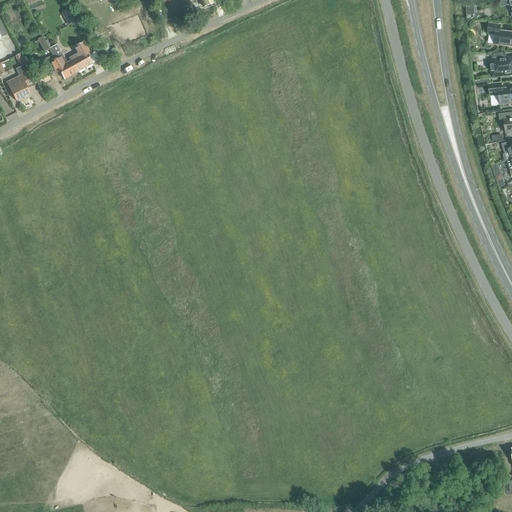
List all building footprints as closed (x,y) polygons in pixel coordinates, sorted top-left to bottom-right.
[(511,0),(504,0),(499,1),(500,4),(508,2),(509,5),(511,10),(511,9),(511,0)] [(65,18),(69,25),(77,21),(73,14),(65,18)] [(494,45),(511,47),(511,32),(500,31),(501,26),(489,24),(488,35),(495,36),(494,45)] [(110,36),(105,26),(93,32),(98,42),(110,36)] [(70,59),(71,61),(78,72),(91,65),(87,56),(90,55),(84,43),(73,48),(77,55),(70,59)] [(49,49),(53,56),(55,60),(62,56),(56,45),(49,49)] [(506,53),(491,53),(492,59),(489,60),(491,78),(511,75),(511,58),(506,59),(506,53)] [(62,56),(55,60),(53,56),(45,60),(51,70),(53,69),(56,73),(59,72),(64,80),(78,72),(71,61),(66,63),(62,56)] [(18,77),(7,83),(14,96),(17,101),(30,95),(27,89),(33,86),(23,66),(21,67),(16,70),(19,76),(18,77)] [(45,71),(36,76),(41,86),(51,81),(45,71)] [(499,96),(500,106),(511,104),(511,88),(502,90),(501,84),(489,85),(490,97),(499,96)] [(511,133),(511,113),(499,115),(499,121),(504,120),(506,134),(511,133)] [(508,154),(510,160),(511,159),(511,141),(502,145),(505,155),(508,154)] [(511,481),(501,482),(501,492),(511,491),(511,481)]
